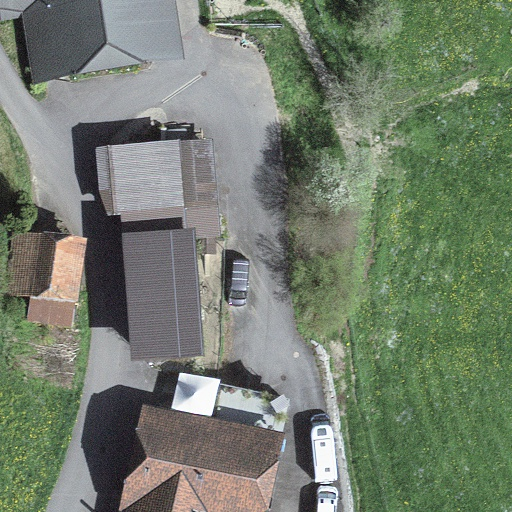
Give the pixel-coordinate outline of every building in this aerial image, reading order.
[(25,3),(34,62),(154,42),(147,0),(2,0),(4,7),(25,3)] [(111,157),(116,217),(214,209),(209,149),(111,157)] [(73,242),(16,235),(9,294),(36,297),(37,288),(67,291),(73,242)] [(150,361),(202,356),(191,236),(139,241),(150,361)] [(138,511),(255,511),(279,400),(168,376),(138,511)]
